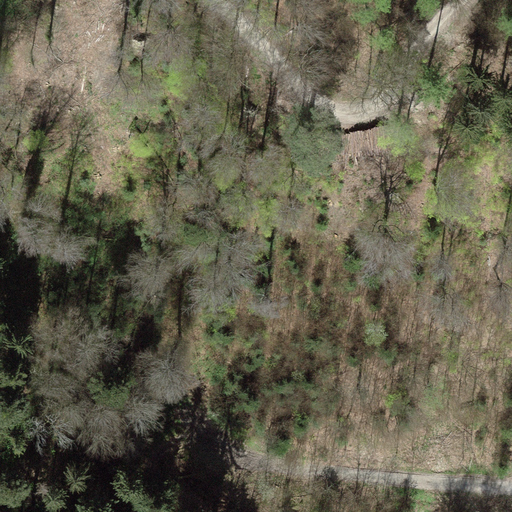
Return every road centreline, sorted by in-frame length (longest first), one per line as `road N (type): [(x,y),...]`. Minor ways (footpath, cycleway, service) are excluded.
road 1 (track): [(128,511),(178,451),(211,441),(256,463),(511,488)]
road 2 (track): [(461,0),(413,48),(387,99),(354,120),(315,103),(211,0)]
